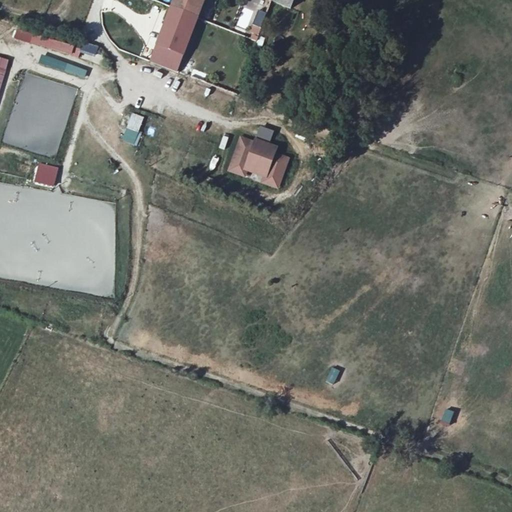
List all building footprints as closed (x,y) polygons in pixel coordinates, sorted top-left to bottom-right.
[(172,0),(171,6),(196,15),(201,0),(172,0)] [(196,15),(171,6),(157,41),(183,50),(196,15)] [(254,40),(267,14),(260,11),(248,37),(254,40)] [(237,29),(244,32),(252,15),(245,13),(237,29)] [(18,28),(16,37),(76,56),(79,47),(18,28)] [(183,50),(157,41),(151,59),(176,68),(183,50)] [(43,56),(41,63),(82,78),(85,70),(43,56)] [(3,144),(57,159),(77,88),(23,73),(3,144)] [(135,146),(145,118),(125,111),(119,127),(125,129),(120,141),(135,146)] [(277,155),(276,153),(270,150),(267,152),(254,147),(252,151),(239,146),(232,166),(245,171),(247,165),(271,173),(269,179),(282,184),(290,160),(277,155)] [(38,169),(37,176),(54,180),(55,172),(38,169)] [(334,386),(339,370),(330,367),(325,383),(334,386)] [(441,420),(450,423),(454,412),(445,409),(441,420)]
